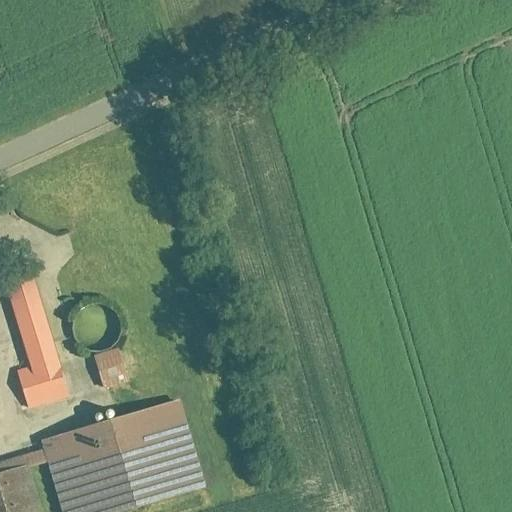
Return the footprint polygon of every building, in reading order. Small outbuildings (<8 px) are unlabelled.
[(25,375),(32,414),(77,406),(71,376),(73,375),(42,268),(9,278),(36,373),(25,375)] [(88,311),(79,326),(84,345),(94,352),(113,352),(125,340),(126,325),(118,311),(104,306),(88,311)] [(123,356),(100,363),(108,392),(132,385),(123,356)] [(191,400),(51,445),(73,511),(179,511),(222,498),(191,400)] [(53,511),(37,465),(0,478),(0,511),(53,511)]
